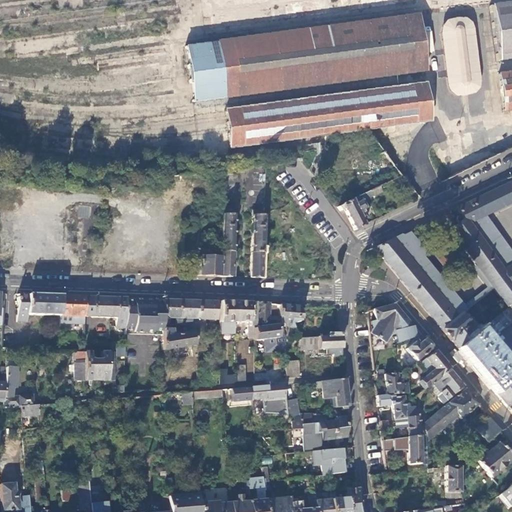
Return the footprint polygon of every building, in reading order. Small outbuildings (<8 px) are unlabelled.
[(495,48),(497,61),(511,59),(511,1),(489,5),(495,32),(495,48)] [(195,102),(427,70),(419,16),(187,47),(195,102)] [(457,16),(449,19),(444,25),(442,33),(449,84),(452,91),(458,96),(466,96),(474,93),(477,92),(481,87),(482,78),(476,28),(473,21),(466,17),(457,16)] [(511,70),(500,72),(505,110),(511,108),(511,70)] [(387,126),(431,121),(427,94),(426,82),(224,108),(225,118),(228,134),(229,147),(234,150),(231,159),(329,147),(327,135),(387,126)] [(484,216),(511,201),(511,180),(456,209),(460,214),(458,216),(456,220),(459,223),(452,228),(451,231),(480,270),(494,290),(507,307),(511,302),(511,264),(509,266),(479,226),(483,223),(479,218),(484,216)] [(380,192),(378,188),(370,191),(372,196),(380,192)] [(414,200),(418,198),(412,190),(409,193),(414,200)] [(372,196),(370,191),(338,207),(341,211),(343,210),(354,230),(367,224),(364,220),(366,218),(361,209),(363,208),(361,202),(372,196)] [(218,277),(231,278),(233,210),(221,209),(219,249),(218,277)] [(263,221),(264,211),(252,211),(250,278),(261,278),(263,221)] [(511,264),(511,253),(484,216),(479,218),(483,223),(479,226),(509,266),(511,264)] [(426,254),(408,232),(377,248),(373,249),(457,349),(475,333),(474,331),(460,316),(465,312),(464,312),(494,290),(480,270),(476,273),(487,289),(464,305),(455,311),(429,280),(434,276),(433,275),(428,279),(415,263),(422,257),(426,254)] [(213,277),(218,277),(219,249),(211,248),(211,258),(199,257),(198,276),(213,277)] [(464,305),(422,257),(415,263),(428,279),(433,275),(434,276),(429,280),(455,311),(464,305)] [(20,295),(18,294),(17,298),(16,297),(16,302),(17,302),(16,322),(25,322),(25,314),(58,315),(58,296),(43,295),(20,295)] [(58,315),(57,322),(83,323),(83,316),(83,297),(70,296),(58,296),(58,315)] [(83,316),(115,317),(114,327),(124,327),(125,298),(104,298),(86,297),(83,297),(83,316)] [(124,327),(124,328),(134,329),(133,331),(152,332),(153,330),(162,330),(162,300),(142,299),(125,298),(124,327)] [(192,334),(197,333),(197,301),(178,300),(162,300),(162,330),(162,351),(173,349),(173,351),(176,351),(176,349),(194,346),(192,334)] [(197,301),(197,333),(197,339),(203,339),(203,320),(215,320),(215,301),(203,301),(197,301)] [(218,301),(218,333),(232,333),(232,323),(247,323),(247,328),(255,326),(255,324),(255,303),(233,302),(218,301)] [(511,321),(511,302),(507,307),(475,333),(457,349),(476,371),(495,394),(511,379),(511,357),(505,356),(503,357),(499,352),(495,348),(498,345),(495,335),(511,321)] [(263,304),(255,303),(255,324),(266,324),(279,323),(279,321),(279,317),(278,317),(278,305),(263,304)] [(371,328),(368,333),(384,342),(390,333),(394,333),(394,330),(412,326),(393,304),(380,307),(372,309),(375,320),(370,321),(371,328)] [(279,321),(279,323),(280,325),(281,325),(281,327),(284,326),(286,340),(297,338),(291,323),(300,321),(298,307),(290,306),(287,306),(278,305),(278,317),(279,317),(279,321)] [(276,326),(253,329),(253,339),(253,342),(263,340),(264,353),(283,351),(283,342),(284,341),(283,337),(278,338),(276,326)] [(418,333),(412,326),(394,330),(394,333),(396,343),(418,333)] [(341,355),(339,337),(297,338),(297,351),(326,349),(327,354),(332,354),(333,356),(341,355)] [(430,348),(423,339),(417,344),(414,341),(405,349),(414,361),(430,348)] [(251,340),(241,340),(239,351),(249,352),(251,340)] [(123,356),(124,344),(115,344),(115,356),(123,356)] [(447,368),(433,351),(418,364),(424,370),(422,372),(425,375),(419,380),(420,382),(419,383),(423,388),(431,382),(447,368)] [(83,382),(83,352),(71,352),(72,360),(75,360),(75,363),(73,363),(73,382),(83,382)] [(89,352),(83,352),(83,382),(83,392),(87,392),(87,386),(90,386),(90,381),(113,381),(113,352),(99,352),(99,359),(97,361),(91,361),(89,360),(89,352)] [(298,378),(297,362),(284,363),(285,379),(298,378)] [(4,383),(3,402),(2,409),(19,408),(18,397),(11,398),(11,389),(14,389),(15,368),(5,368),(4,383)] [(462,387),(447,368),(431,382),(441,395),(438,398),(442,403),(446,400),(462,387)] [(218,370),(218,385),(235,384),(235,376),(226,376),(226,370),(218,370)] [(383,379),(385,394),(391,393),(407,391),(406,383),(403,383),(400,373),(373,376),(373,380),(383,379)] [(266,374),(254,375),(254,382),(266,381),(266,374)] [(511,379),(495,394),(507,408),(511,403),(511,379)] [(347,407),(344,380),(315,382),(316,390),(322,390),(323,400),(330,399),(331,407),(335,407),(336,408),(342,408),(342,410),(347,410),(346,407),(347,407)] [(282,385),(249,388),(251,400),(262,400),(262,403),(261,403),(262,416),(285,414),(284,401),(282,385)] [(413,387),(407,392),(410,399),(418,393),(413,387)] [(439,410),(449,422),(457,416),(460,420),(461,419),(468,413),(478,405),(464,389),(439,410)] [(190,393),(191,399),(215,397),(214,391),(190,393)] [(160,408),(191,405),(191,399),(190,393),(159,396),(160,408)] [(391,393),(385,394),(375,395),(377,406),(391,404),(392,419),(417,417),(413,407),(403,408),(402,395),(392,396),(391,393)] [(18,397),(19,408),(20,417),(26,416),(38,415),(37,406),(32,406),(31,400),(31,396),(18,397)] [(296,399),(284,401),(285,414),(292,419),(292,421),(293,421),(291,413),(298,412),(296,399)] [(429,418),(423,423),(420,425),(428,440),(449,422),(439,410),(429,418)] [(298,412),(291,413),(293,421),(292,421),(291,422),(291,430),(301,430),(301,424),(300,424),(298,416),(298,412)] [(301,424),(324,421),(324,414),(315,415),(314,413),(298,416),(300,424),(301,424)] [(420,419),(423,423),(429,418),(426,413),(420,419)] [(470,416),(468,413),(461,419),(463,422),(470,416)] [(419,437),(417,417),(392,419),(393,426),(393,428),(398,428),(399,436),(407,436),(407,438),(418,437),(419,437)] [(345,434),(344,419),(339,420),(330,421),(332,440),(337,440),(346,439),(346,437),(349,436),(348,434),(345,434)] [(392,419),(378,421),(379,428),(383,427),(393,426),(392,419)] [(315,452),(320,452),(320,442),(332,440),(330,421),(324,421),(301,424),(301,430),(303,453),(315,452)] [(500,432),(494,425),(483,434),(488,441),(500,432)] [(419,464),(419,449),(418,437),(407,438),(405,438),(407,465),(419,464)] [(476,462),(490,479),(511,461),(497,444),(476,462)] [(343,473),(340,450),(320,452),(315,452),(316,462),(320,462),(322,476),(343,473)] [(11,458),(0,458),(0,500),(1,511),(15,511),(13,484),(15,484),(14,479),(13,479),(11,458)] [(96,511),(95,493),(91,493),(91,489),(95,488),(93,466),(85,467),(87,481),(88,511),(96,511)] [(459,493),(458,466),(443,467),(444,493),(459,493)] [(88,511),(87,481),(77,482),(80,511),(86,510),(86,511),(88,511)] [(511,483),(501,493),(510,505),(509,506),(511,509),(511,483)] [(359,511),(355,484),(347,485),(348,491),(344,491),(344,496),(345,511),(359,511)] [(288,500),(288,511),(314,511),(314,502),(312,487),(306,487),(309,510),(300,511),(299,502),(292,502),(292,500),(288,500)] [(70,490),(59,491),(60,502),(71,501),(70,490)] [(314,502),(314,511),(330,511),(330,500),(329,494),(325,494),(326,500),(321,501),(321,498),(318,498),(318,501),(314,502)] [(198,495),(167,497),(168,511),(198,511),(198,503),(198,495)] [(345,511),(344,496),(341,496),(342,499),(330,500),(330,511),(345,511)] [(263,511),(263,501),(257,501),(257,499),(254,499),(254,502),(248,502),(249,511),(263,511)] [(288,499),(263,501),(263,511),(288,511),(288,500),(288,499)] [(219,502),(198,503),(198,511),(230,511),(230,507),(219,508),(219,502)] [(230,507),(230,511),(249,511),(248,502),(230,504),(230,507)]
